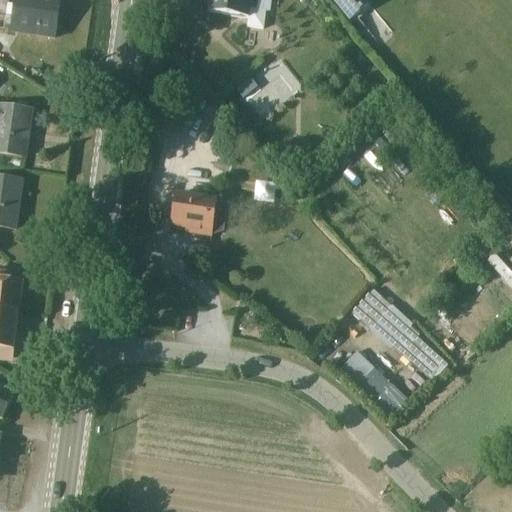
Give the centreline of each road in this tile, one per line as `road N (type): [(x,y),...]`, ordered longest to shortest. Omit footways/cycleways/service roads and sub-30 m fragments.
road 1 (residential): [(84,347),(298,380),(331,403),(436,511)]
road 2 (primary): [(84,347),(132,0)]
road 3 (primary): [(61,511),(84,347)]
